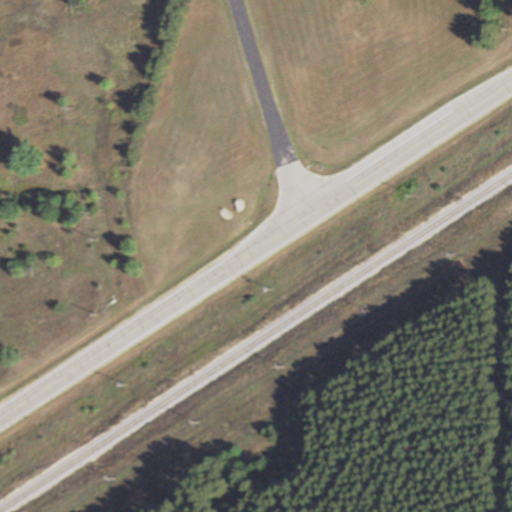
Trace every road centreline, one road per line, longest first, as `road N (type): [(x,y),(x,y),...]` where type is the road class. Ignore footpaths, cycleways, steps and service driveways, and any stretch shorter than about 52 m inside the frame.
road 1 (primary): [(0,418),(511,80)]
road 2 (residential): [(312,210),(287,158),(240,0)]
